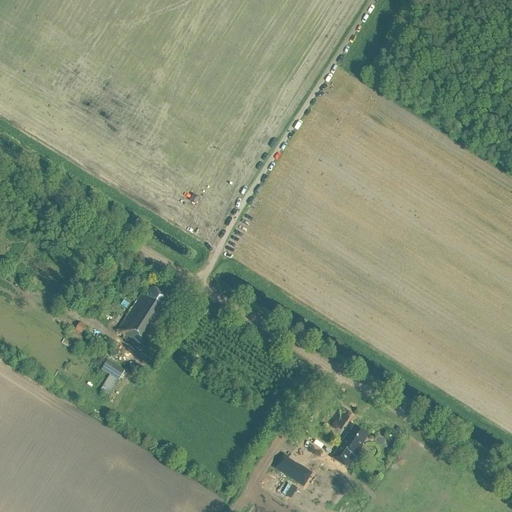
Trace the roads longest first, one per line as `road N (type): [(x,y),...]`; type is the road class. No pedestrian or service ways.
road 1 (unclassified): [(197,285),(511,483)]
road 2 (unclassified): [(373,0),(197,285)]
road 3 (unclassified): [(197,285),(0,162)]
